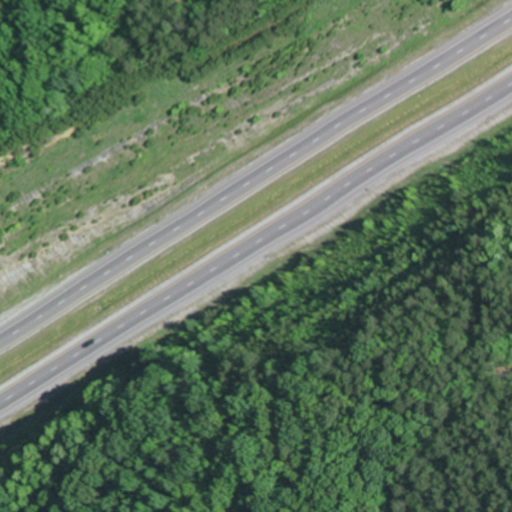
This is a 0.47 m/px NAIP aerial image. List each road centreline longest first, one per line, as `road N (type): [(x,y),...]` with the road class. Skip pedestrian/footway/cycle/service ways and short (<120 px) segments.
road 1 (motorway): [(511,13),(0,334)]
road 2 (motorway): [(0,407),(511,86)]
